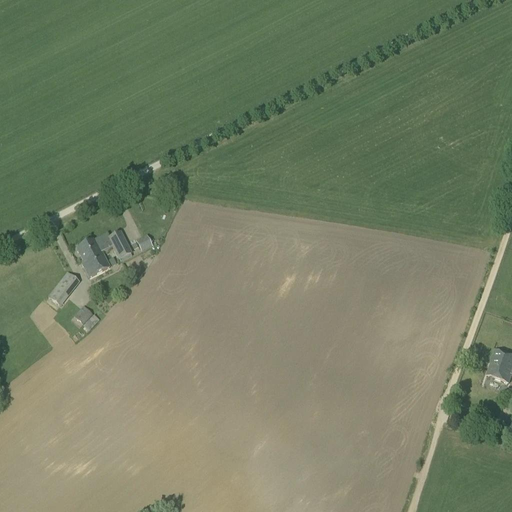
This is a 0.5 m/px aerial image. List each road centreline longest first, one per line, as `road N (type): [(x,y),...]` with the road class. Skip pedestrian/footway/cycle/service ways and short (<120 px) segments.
road 1 (unclassified): [(493,0),(0,248)]
road 2 (unclassified): [(411,511),(511,218)]
